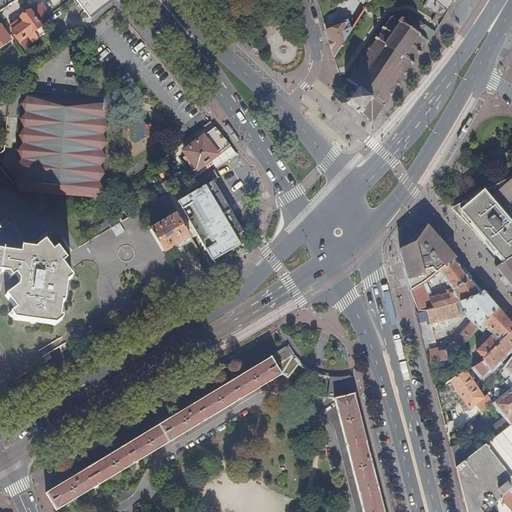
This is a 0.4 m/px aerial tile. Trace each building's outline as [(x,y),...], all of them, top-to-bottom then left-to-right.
[(108,0),(76,0),(92,17),(111,3),(108,0)] [(450,8),(454,1),(452,0),(427,0),(423,7),(436,14),(432,21),(439,26),(444,18),(450,8)] [(33,10),(41,21),(49,16),(41,4),(33,10)] [(41,26),(29,10),(20,17),(23,22),(21,24),(19,22),(17,21),(10,26),(10,29),(20,42),(28,36),(32,42),(37,38),(33,32),(41,26)] [(428,42),(435,33),(418,21),(419,19),(417,18),(416,20),(408,15),(404,20),(402,19),(401,19),(400,20),(399,22),(394,18),(395,17),(394,16),(393,17),(390,16),(389,18),(391,19),(385,28),(383,27),(382,29),(384,30),(378,38),(376,37),(375,39),(376,41),(371,49),(369,48),(367,50),(369,51),(364,59),(362,58),(360,60),(362,61),(357,69),(355,68),(354,70),(355,72),(349,81),(347,79),(346,81),(356,88),(354,90),(356,91),(355,93),(352,91),(351,92),(349,94),(349,96),(352,98),(351,99),(349,98),(347,101),(348,102),(347,104),(350,106),(351,104),(359,110),(357,112),(360,114),(361,112),(372,122),(371,123),(372,123),(373,122),(372,121),(377,115),(378,116),(379,115),(377,114),(383,106),(390,96),(391,97),(393,95),(391,94),(397,85),(399,87),(400,85),(398,83),(404,75),(405,76),(407,74),(405,73),(411,65),(413,66),(414,64),(412,63),(418,55),(420,56),(421,54),(419,52),(426,43),(428,44),(429,42),(428,42)] [(326,31),(334,58),(355,25),(352,18),(348,19),(348,18),(344,20),(345,23),(326,31)] [(0,25),(0,48),(11,40),(0,25)] [(25,71),(21,66),(14,71),(18,76),(25,71)] [(0,88),(0,93),(7,89),(11,85),(9,82),(0,88)] [(104,105),(26,98),(18,190),(97,197),(104,105)] [(470,117),(458,137),(461,139),(474,118),(470,117)] [(228,124),(225,126),(231,134),(234,132),(228,124)] [(235,133),(231,135),(237,143),(240,141),(235,133)] [(205,140),(202,136),(183,151),(185,155),(182,157),(193,170),(195,168),(197,170),(216,154),(211,148),(213,147),(209,141),(207,142),(205,140)] [(177,202),(172,194),(166,198),(176,214),(190,239),(196,235),(212,261),(239,245),(235,237),(242,232),(229,210),(208,174),(181,192),(184,198),(177,202)] [(511,178),(507,181),(484,193),(487,196),(476,205),(471,199),(452,209),(462,220),(480,240),(488,249),(496,257),(505,252),(510,259),(511,259),(511,257),(511,224),(501,210),(511,202),(511,178)] [(487,196),(484,193),(471,199),(476,205),(487,196)] [(0,388),(50,358),(48,354),(58,347),(61,352),(180,281),(163,251),(150,229),(140,211),(71,252),(63,257),(75,276),(71,278),(68,300),(65,300),(61,317),(64,317),(63,320),(55,324),(16,318),(10,313),(16,307),(5,294),(19,281),(8,274),(0,273),(0,388)] [(150,229),(163,251),(182,240),(185,244),(191,241),(190,239),(176,214),(150,229)] [(448,251),(427,228),(400,250),(401,257),(404,269),(406,277),(419,270),(448,251)] [(75,276),(63,257),(57,248),(52,252),(44,241),(20,248),(19,253),(0,250),(0,273),(8,274),(19,281),(5,294),(16,307),(10,313),(16,318),(55,324),(63,320),(64,317),(61,317),(65,300),(68,300),(71,278),(75,276)] [(437,272),(454,261),(455,260),(448,251),(419,270),(406,277),(408,285),(410,291),(419,286),(427,280),(437,272)] [(510,259),(496,267),(508,281),(511,286),(511,260),(511,259),(510,259)] [(477,296),(482,292),(465,271),(463,269),(460,269),(454,261),(437,272),(454,291),(437,296),(426,301),(419,286),(410,291),(411,293),(411,296),(417,309),(418,309),(418,310),(426,311),(463,301),(477,296)] [(488,316),(497,308),(482,292),(477,296),(463,301),(426,311),(429,325),(464,316),(466,318),(470,323),(459,336),(450,346),(444,351),(438,353),(441,362),(452,359),(488,316)] [(484,360),(511,330),(511,326),(497,308),(488,316),(452,359),(454,362),(479,336),(478,334),(485,327),(494,334),(476,352),(480,356),(476,360),(472,356),(457,371),(459,375),(464,372),(469,369),(472,367),(484,360)] [(510,375),(511,372),(511,330),(484,360),(472,367),(481,377),(488,371),(485,368),(488,365),(491,369),(492,370),(511,348),(511,360),(508,365),(509,366),(506,369),(506,370),(510,375)] [(71,479),(46,495),(55,511),(56,511),(142,460),(192,429),(256,391),(281,375),(286,380),(299,365),(292,356),(287,349),(283,351),(265,361),(250,371),(214,392),(185,410),(147,433),(108,457),(71,479)] [(464,372),(459,375),(449,381),(469,409),(475,405),(481,413),(491,405),(492,402),(487,396),(483,399),(464,372)] [(359,417),(354,399),(349,378),(339,378),(330,379),(327,398),(334,399),(362,511),(382,511),(370,462),(359,417)] [(511,424),(511,422),(511,391),(508,387),(505,389),(505,392),(507,394),(495,405),(504,416),(506,419),(507,419),(511,424)] [(464,424),(467,429),(480,419),(477,415),(464,424)] [(492,426),(498,434),(511,424),(507,419),(506,419),(504,416),(492,426)] [(511,422),(511,424),(498,434),(471,456),(455,468),(466,511),(486,511),(492,507),(499,499),(511,487),(511,422)] [(464,444),(450,448),(455,468),(471,456),(470,451),(466,452),(464,444)] [(511,511),(511,487),(499,499),(511,511)] [(511,511),(499,499),(492,507),(496,511),(511,511)]
